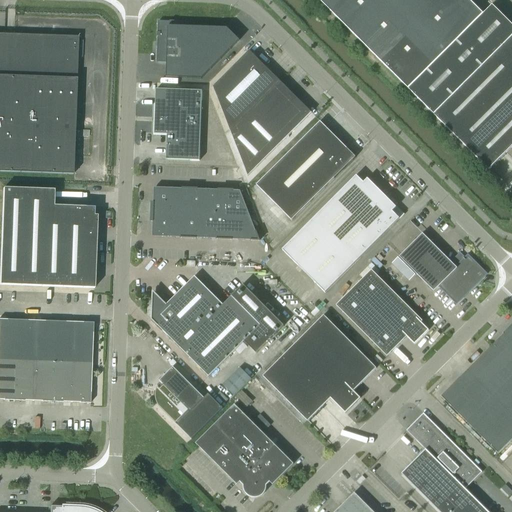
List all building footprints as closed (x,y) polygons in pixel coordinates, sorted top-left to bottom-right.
[(318,0),(408,90),(483,15),(468,0),(318,0)] [(432,114),(511,33),(511,25),(492,6),(483,15),(408,90),(432,114)] [(158,21),(157,62),(167,63),(166,78),(201,79),(239,40),(227,28),(181,27),(181,23),(182,23),(182,22),(158,21)] [(511,33),(432,114),(488,170),(511,146),(511,33)] [(0,34),(0,171),(73,175),(78,37),(0,34)] [(230,132),(280,82),(249,51),(213,87),(230,132)] [(280,82),(230,132),(248,177),(312,113),(280,82)] [(199,161),(202,91),(156,90),(155,105),(156,105),(155,133),(167,134),(167,136),(166,160),(199,161)] [(320,122),(256,185),(291,221),(355,158),(320,122)] [(356,176),(282,250),(325,293),(399,219),(397,216),(400,212),(367,179),(363,183),(356,176)] [(0,285),(94,289),(95,276),(97,216),(94,216),(94,208),(53,206),(54,190),(3,188),(0,263),(0,285)] [(171,213),(172,189),(154,188),(154,203),(152,203),(151,212),(171,213)] [(189,214),(190,189),(182,189),(172,189),(171,213),(189,214)] [(207,214),(208,190),(197,190),(197,189),(190,189),(189,214),(207,214)] [(225,215),(226,190),(218,190),(218,191),(208,190),(207,214),(225,215)] [(225,215),(243,216),(249,216),(240,191),(233,191),(226,190),(225,215)] [(170,237),(171,213),(151,212),(151,222),(153,222),(153,228),(157,228),(157,237),(170,237)] [(188,239),(189,214),(171,213),(170,237),(181,238),(188,239)] [(206,239),(207,214),(189,214),(188,239),(196,239),(196,238),(206,239)] [(224,240),(225,215),(207,214),(206,239),(217,239),(217,240),(224,240)] [(242,240),(243,216),(225,215),(224,240),(231,240),(232,240),(242,240)] [(256,232),(249,216),(243,216),(242,240),(251,240),(251,241),(259,241),(256,232)] [(484,276),(484,273),(469,258),(466,259),(465,260),(460,254),(451,263),(422,234),(399,257),(434,292),(439,286),(445,292),(446,292),(455,301),(458,301),(484,276)] [(398,257),(392,264),(409,281),(415,275),(398,257)] [(414,345),(429,331),(421,323),(422,321),(371,270),(336,306),(387,357),(407,337),(414,345)] [(157,326),(202,370),(209,377),(245,341),(257,353),(272,337),(284,325),(243,285),(223,305),(195,277),(187,284),(166,305),(152,291),(152,308),(152,320),(157,326)] [(353,391),(376,369),(324,316),(263,377),(308,422),(330,399),(345,414),(360,399),(353,391)] [(0,359),(16,360),(17,320),(0,319),(0,359)] [(35,361),(36,321),(17,320),(16,360),(35,361)] [(36,321),(35,361),(53,362),(55,321),(36,321)] [(55,321),(53,362),(73,362),(74,322),(55,321)] [(74,322),(73,362),(92,363),(93,323),(74,322)] [(503,335),(460,378),(511,430),(511,324),(503,334),(503,335)] [(377,355),(374,358),(373,359),(379,364),(383,361),(377,355)] [(0,400),(14,401),(16,360),(0,359),(0,400)] [(33,401),(35,361),(16,360),(14,401),(33,401)] [(52,402),(53,362),(35,361),(33,401),(52,402)] [(53,362),(52,402),(71,403),(73,362),(53,362)] [(73,362),(71,403),(90,403),(92,363),(73,362)] [(155,394),(155,396),(155,399),(156,402),(157,404),(158,406),(160,408),(191,440),(223,409),(208,394),(204,399),(173,367),(159,381),(163,385),(160,389),(158,387),(156,389),(156,391),(155,394)] [(240,368),(223,385),(234,396),(251,379),(240,368)] [(498,454),(511,440),(511,430),(460,378),(441,397),(498,454)] [(242,391),(235,397),(240,402),(244,399),(249,404),(252,401),(242,391)] [(240,482),(243,486),(243,488),(244,490),(244,491),(245,493),(247,495),(248,496),(250,497),(252,498),(253,498),(255,498),(257,498),(259,497),(261,497),(262,495),(263,494),(264,493),(265,491),(266,489),(266,488),(266,486),(270,482),(273,485),(293,464),(234,405),(196,444),(237,485),(240,482)] [(482,472),(423,414),(406,431),(425,450),(401,474),(439,511),(487,511),(465,489),(482,472)] [(259,415),(255,420),(265,431),(270,426),(259,415)] [(511,491),(505,485),(501,489),(508,496),(511,492),(511,491)] [(373,511),(354,493),(349,499),(340,508),(335,511),(373,511)]
